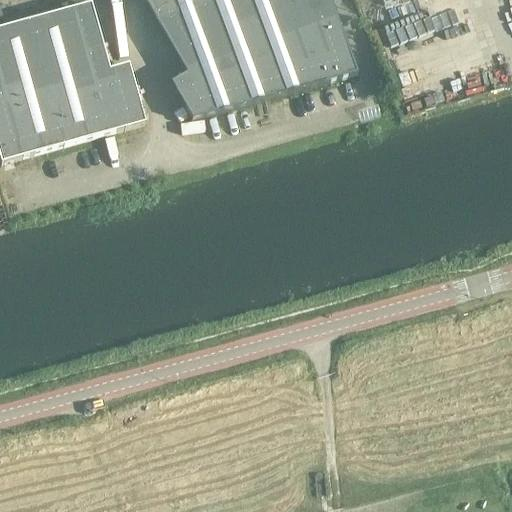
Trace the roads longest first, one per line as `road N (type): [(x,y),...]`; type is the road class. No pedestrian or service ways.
road 1 (tertiary): [(0,417),(511,277)]
road 2 (track): [(340,511),(317,330)]
